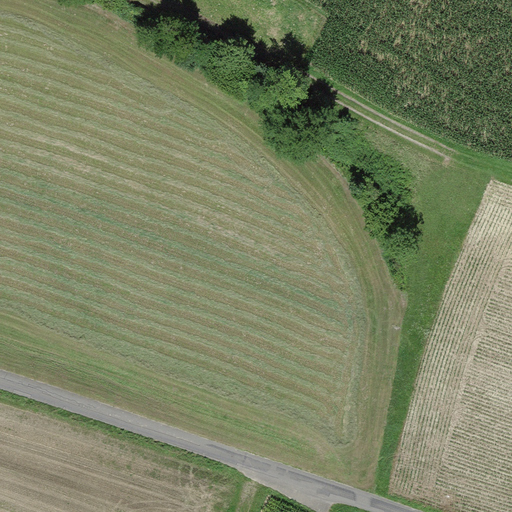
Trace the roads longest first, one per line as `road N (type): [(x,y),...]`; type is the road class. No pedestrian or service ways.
road 1 (unclassified): [(0,380),(397,511)]
road 2 (track): [(161,0),(398,133)]
